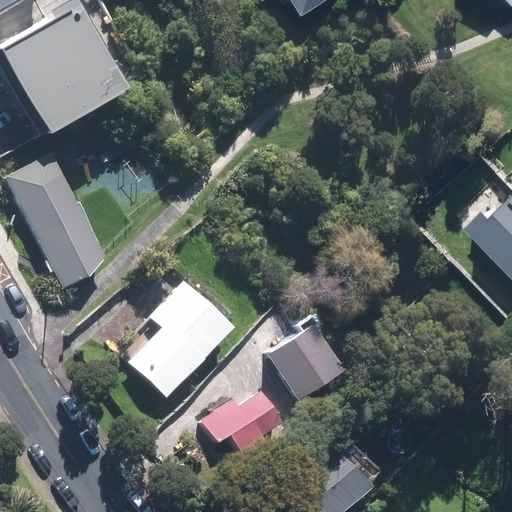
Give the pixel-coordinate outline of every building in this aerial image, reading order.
[(0,0),(0,8),(15,0),(0,0)] [(276,0),(284,13),(306,0),(276,0)] [(511,0),(502,0),(511,8),(511,7),(511,0)] [(75,3),(6,44),(54,127),(123,87),(75,3)] [(0,167),(0,171),(59,275),(101,251),(41,145),(0,167)] [(493,202),(460,233),(511,287),(511,197),(500,209),(493,202)] [(122,362),(161,397),(224,326),(173,282),(142,317),(153,326),(122,362)] [(260,353),(291,398),(334,369),(304,324),(260,353)] [(210,436),(232,468),(253,453),(243,439),(263,424),(241,392),(219,407),(216,402),(186,423),(200,443),(210,436)] [(260,509),(262,511),(346,511),(374,488),(335,444),(260,509)]
